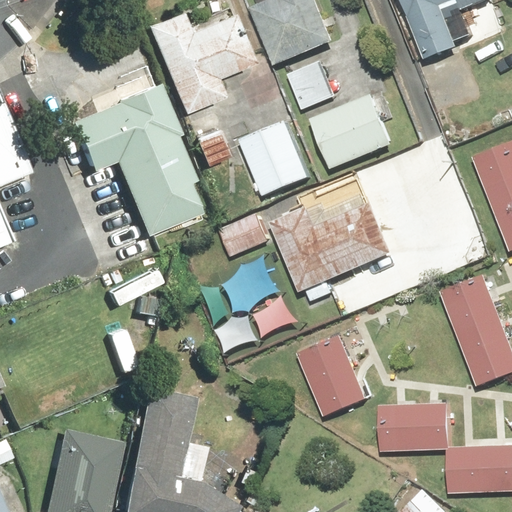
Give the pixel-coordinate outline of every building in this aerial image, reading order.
[(258,0),(255,1),(279,64),(345,39),(330,0),(258,0)] [(409,0),(431,56),(467,42),(455,12),(474,5),(471,0),(409,0)] [(179,14),(149,27),(186,114),(225,97),(218,79),(255,64),(234,15),(187,34),(179,14)] [(288,75),(300,106),(340,91),(328,59),(288,75)] [(383,87),(317,113),(336,163),(402,138),(383,87)] [(196,209),(149,91),(65,125),(86,177),(110,168),(136,233),(196,209)] [(0,111),(0,224),(11,220),(0,191),(27,180),(0,111)] [(244,134),(267,193),(314,175),(291,116),(244,134)] [(511,143),(478,159),(511,237),(511,143)] [(319,203),(274,223),(303,288),(401,246),(377,193),(325,216),(319,203)] [(223,230),(235,258),(277,241),(265,212),(223,230)] [(511,333),(485,273),(445,290),(486,382),(511,371),(511,333)] [(221,329),(230,353),(264,341),(255,316),(221,329)] [(343,329),(300,348),(329,413),(371,395),(343,329)] [(120,511),(232,511),(234,510),(196,485),(203,448),(185,444),(195,399),(146,389),(120,511)] [(459,401),(384,401),(384,446),(452,447),(452,491),(511,490),(511,441),(458,441),(459,401)] [(108,511),(122,444),(60,432),(43,511),(108,511)]
